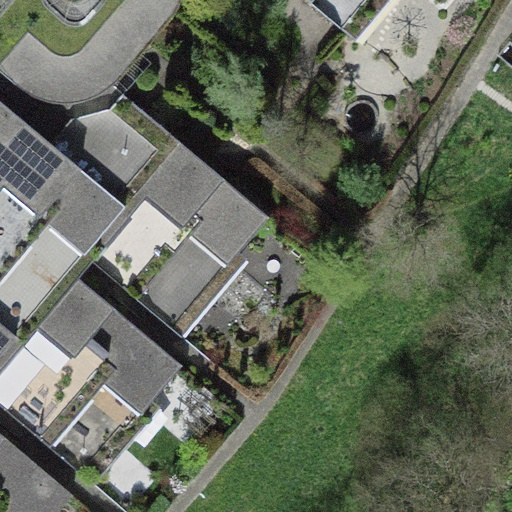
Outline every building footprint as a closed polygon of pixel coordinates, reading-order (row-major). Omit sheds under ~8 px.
[(306,0),(348,35),(376,0),(306,0)] [(148,116),(112,85),(57,151),(17,199),(39,217),(42,219),(84,255),(178,143),(148,116)] [(57,151),(0,102),(0,184),(17,199),(57,151)] [(128,292),(223,180),(201,162),(178,143),(84,255),(128,292)] [(174,331),(268,218),(247,201),(223,180),(128,292),(174,331)] [(0,263),(39,217),(17,199),(0,184),(0,263)] [(0,355),(69,272),(53,258),(40,246),(33,253),(21,243),(42,219),(39,217),(0,263),(0,355)] [(0,405),(42,440),(136,328),(102,300),(69,272),(0,355),(0,405)] [(87,479),(181,366),(159,348),(136,328),(42,440),(87,479)] [(0,488),(27,457),(0,434),(0,488)] [(0,511),(58,511),(72,495),(51,478),(27,457),(0,488),(0,511)]
